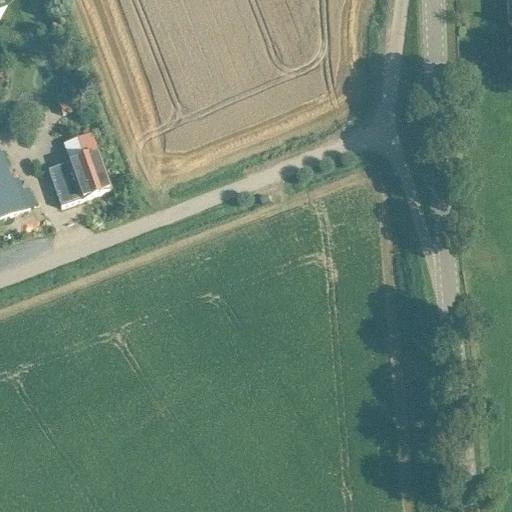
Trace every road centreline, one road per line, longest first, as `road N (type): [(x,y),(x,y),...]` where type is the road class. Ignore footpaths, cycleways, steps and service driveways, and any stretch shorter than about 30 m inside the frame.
road 1 (unclassified): [(0,280),(383,131)]
road 2 (tertiary): [(451,334),(433,0)]
road 3 (unclassified): [(383,131),(451,334)]
road 4 (tertiary): [(465,511),(451,334)]
road 5 (unclassified): [(403,0),(383,131)]
